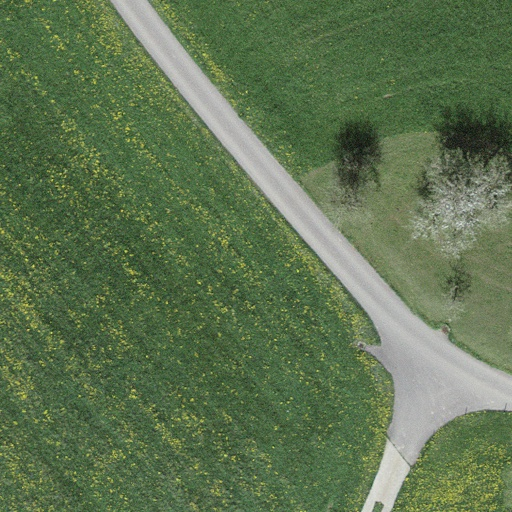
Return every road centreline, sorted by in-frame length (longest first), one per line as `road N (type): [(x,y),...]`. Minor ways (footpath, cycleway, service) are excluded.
road 1 (unclassified): [(130,0),(330,246),(441,367),(511,394)]
road 2 (track): [(441,367),(377,511)]
